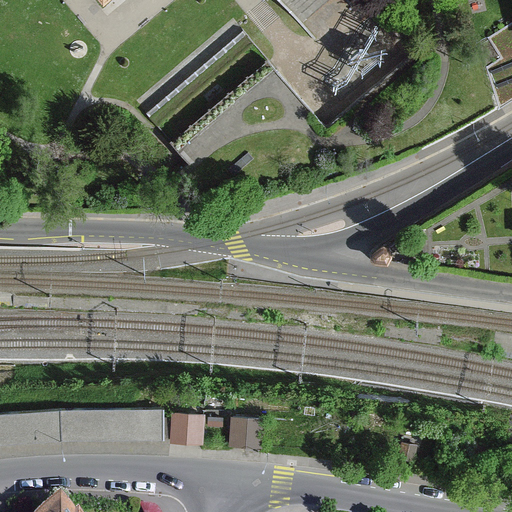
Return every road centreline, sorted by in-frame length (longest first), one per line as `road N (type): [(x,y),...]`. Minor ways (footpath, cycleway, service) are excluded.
road 1 (unclassified): [(0,228),(288,254)]
road 2 (residential): [(264,481),(141,469),(0,472)]
road 3 (unclassified): [(288,254),(362,233),(511,147)]
road 4 (unclassified): [(288,254),(511,292)]
road 5 (residential): [(446,511),(264,481)]
